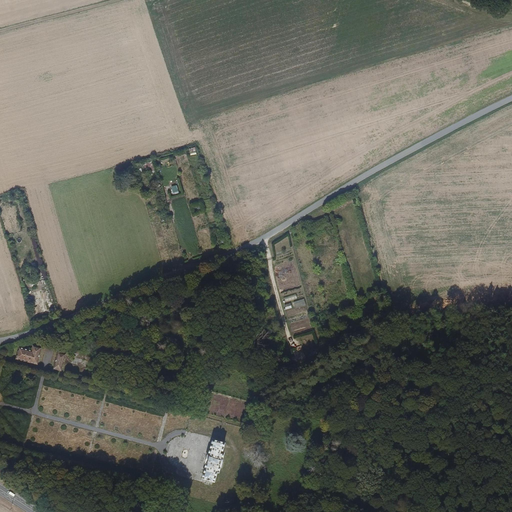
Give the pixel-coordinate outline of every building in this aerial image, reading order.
[(295,294),(283,298),(285,302),(297,298),(295,294)] [(104,326),(98,325),(96,331),(139,341),(140,335),(135,334),(114,329),(104,326)] [(114,329),(135,334),(136,330),(115,325),(114,329)] [(33,365),(37,347),(28,345),(26,352),(14,349),(11,360),(33,365)] [(86,359),(88,355),(73,349),(72,353),(86,359)] [(47,369),(56,371),(60,356),(52,353),(47,369)] [(205,482),(211,484),(213,484),(215,476),(217,476),(219,471),(222,459),(223,455),(221,454),(223,445),(221,445),(222,442),(218,441),(217,444),(213,443),(211,452),(209,451),(208,456),(205,467),(203,473),(205,474),(203,481),(205,482)] [(222,459),(219,471),(224,472),(227,460),(222,459)]
